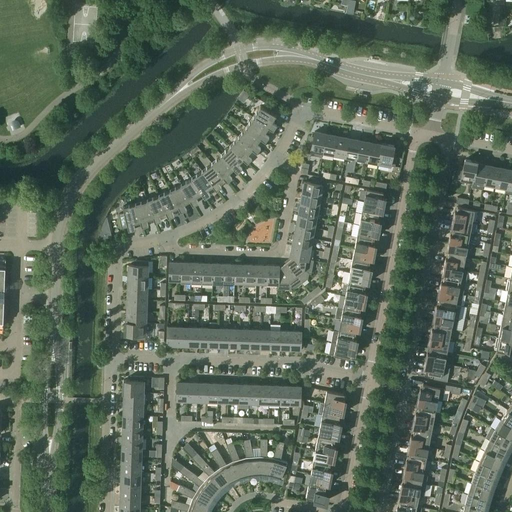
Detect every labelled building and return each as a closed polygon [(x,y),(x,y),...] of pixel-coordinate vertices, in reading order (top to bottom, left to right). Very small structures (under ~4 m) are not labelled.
[(276,115),(260,106),(258,109),(255,113),(253,117),(268,126),(272,129),(276,123),(271,121),(275,115),(276,115)] [(264,132),(268,126),(253,117),(251,120),(248,123),(246,127),(260,137),(264,140),(268,135),(264,132)] [(256,143),(260,137),(246,127),(243,130),(238,137),(252,148),(256,151),(260,146),(256,143)] [(322,152),(326,134),(314,131),(313,139),(308,139),(306,149),(311,150),(310,155),(321,157),(322,152)] [(333,154),(337,136),(326,134),(322,152),(333,154)] [(344,156),(348,138),(337,136),(333,154),(344,156)] [(252,148),(238,137),(233,143),(230,146),(243,158),(246,161),(251,157),(247,153),(252,148)] [(356,158),(359,140),(348,138),(344,156),(356,158)] [(367,161),(370,142),(359,140),(356,158),(367,161)] [(378,163),(381,144),(370,142),(367,161),(378,163)] [(381,143),(381,144),(378,163),(394,166),(396,156),(392,155),(394,145),(381,143)] [(243,158),(230,146),(224,152),(221,154),(233,167),(237,171),(241,167),(238,163),(243,158)] [(233,167),(221,154),(218,157),(215,160),(212,163),(223,176),(226,180),(231,176),(228,172),(233,167)] [(472,181),(476,163),(477,161),(464,159),(463,169),(458,168),(456,178),(472,181)] [(223,176),(212,163),(208,165),(202,170),(212,185),(215,189),(221,185),(218,181),(223,176)] [(482,189),(483,183),(487,165),(476,163),(472,181),(471,187),(482,189)] [(495,186),(498,167),(487,165),(483,183),(495,186)] [(506,188),(509,169),(498,167),(495,186),(506,188)] [(212,185),(202,170),(198,173),(191,177),(201,192),(204,197),(209,193),(207,189),(212,185)] [(201,192),(191,177),(184,182),(181,184),(190,199),(192,204),(198,200),(195,196),(201,192)] [(322,185),(305,181),(302,192),(320,196),(322,185)] [(385,189),(386,183),(375,181),(374,187),(385,189)] [(190,199),(181,184),(177,186),(170,190),(178,206),(180,210),(186,207),(184,203),(190,199)] [(382,197),(383,192),(366,189),(363,201),(382,205),(384,197),(382,197)] [(178,206),(170,190),(162,193),(158,195),(165,211),(167,216),(173,213),(171,209),(178,206)] [(318,206),(320,196),(302,192),(300,203),(318,206)] [(165,211),(158,195),(151,198),(147,199),(153,216),(154,221),(161,219),(159,214),(165,211)] [(153,216),(147,199),(139,202),(135,203),(140,220),(141,225),(148,223),(146,218),(153,216)] [(381,212),(382,205),(363,201),(361,213),(378,216),(379,212),(381,212)] [(140,220),(135,203),(131,204),(123,206),(128,228),(134,227),(133,222),(140,220)] [(316,217),(318,206),(300,203),(298,214),(316,217)] [(472,222),(474,210),(457,206),(456,211),(454,211),(453,218),(472,222)] [(377,220),(378,216),(361,213),(359,225),(378,228),(379,221),(377,220)] [(320,218),(316,217),(298,214),(296,224),(313,228),(318,228),(320,218)] [(469,234),(472,222),(453,218),(451,226),(453,226),(452,230),(469,234)] [(311,238),(313,228),(296,224),(294,235),(311,238)] [(376,236),(378,228),(359,225),(356,237),(373,240),(374,235),(376,236)] [(467,246),(469,234),(452,230),(452,235),(450,234),(448,242),(467,246)] [(309,249),(311,238),(294,235),(292,245),(309,249)] [(373,244),(373,240),(356,237),(354,248),(373,252),(375,244),(373,244)] [(465,257),(467,246),(448,242),(447,250),(449,250),(448,254),(465,257)] [(307,259),(309,249),(292,245),(290,257),(291,257),(291,258),(285,262),(302,283),(308,278),(309,273),(311,274),(313,260),(307,259)] [(372,259),(373,252),(354,248),(352,260),(369,263),(370,259),(372,259)] [(463,269),(465,257),(448,254),(447,258),(445,258),(444,265),(463,269)] [(128,264),(128,276),(147,277),(152,277),(153,272),(147,272),(147,261),(137,260),(137,265),(128,264)] [(368,267),(369,263),(352,260),(350,272),(368,276),(370,268),(368,267)] [(180,280),(181,262),(169,262),(169,279),(180,280)] [(191,280),(191,262),(181,262),(180,280),(180,284),(191,284),(191,280)] [(202,280),(202,263),(191,262),(191,280),(191,284),(201,284),(202,280)] [(302,283),(285,262),(279,267),(279,266),(267,265),(266,283),(277,283),(277,289),(291,290),(291,288),(296,288),(302,283)] [(212,281),(213,263),(202,263),(202,280),(201,284),(212,285),(212,281)] [(223,281),(224,264),(213,263),(212,281),(212,285),(223,285),(223,281)] [(234,282),(234,264),(224,264),(223,281),(234,282)] [(245,282),(245,264),(234,264),(234,282),(245,282)] [(255,282),(256,265),(245,264),(245,282),(255,282)] [(266,283),(267,265),(256,265),(255,282),(266,283)] [(468,270),(463,269),(444,265),(442,273),(444,273),(443,278),(460,281),(465,282),(468,270)] [(364,287),(365,282),(367,283),(368,276),(350,272),(347,284),(364,287)] [(146,288),(147,277),(128,276),(128,288),(146,288)] [(458,293),(460,281),(443,278),(443,282),(441,281),(439,289),(458,293)] [(363,291),(364,287),(347,284),(345,295),(364,299),(365,292),(363,291)] [(313,297),(321,290),(318,286),(309,293),(313,297)] [(146,300),(146,288),(128,288),(127,299),(146,300)] [(463,294),(458,293),(439,289),(438,297),(440,297),(439,301),(456,304),(461,305),(463,294)] [(304,304),(313,297),(309,293),(301,300),(304,304)] [(319,303),(324,299),(321,294),(316,298),(319,303)] [(364,299),(345,295),(340,294),(337,306),(360,310),(360,306),(362,307),(364,299)] [(314,307),(319,303),(316,298),(311,302),(314,307)] [(146,311),(146,300),(127,299),(127,310),(146,311)] [(461,305),(456,304),(439,301),(438,306),(436,305),(434,313),(453,316),(458,317),(461,305)] [(511,315),(511,303),(505,302),(503,313),(511,315)] [(360,310),(337,306),(336,306),(334,318),(340,319),(359,323),(361,315),(359,315),(360,310)] [(145,323),(146,311),(127,310),(126,321),(145,323)] [(458,317),(453,316),(434,313),(433,320),(435,321),(434,325),(451,328),(456,329),(458,317)] [(511,327),(511,315),(503,313),(500,325),(511,327)] [(358,330),(359,323),(340,319),(338,331),(355,334),(356,330),(358,330)] [(145,323),(126,321),(125,321),(124,334),(134,334),(134,338),(145,339),(145,323)] [(449,340),(451,328),(434,325),(433,329),(431,329),(430,336),(449,340)] [(511,339),(511,327),(500,325),(498,337),(511,339)] [(178,344),(179,327),(167,326),(166,344),(178,344)] [(188,345),(189,327),(179,327),(178,344),(188,345)] [(198,345),(199,327),(189,327),(188,345),(198,345)] [(208,345),(209,328),(199,327),(198,345),(208,345)] [(219,346),(220,328),(209,328),(208,345),(219,346)] [(230,346),(230,329),(220,328),(219,346),(230,346)] [(239,347),(240,329),(230,329),(230,346),(239,347)] [(250,347),(251,329),(240,329),(239,347),(250,347)] [(260,347),(261,330),(251,329),(250,347),(260,347)] [(270,348),(270,330),(261,330),(260,347),(270,348)] [(279,348),(280,330),(270,330),(270,348),(279,348)] [(291,348),(291,331),(280,330),(279,348),(291,348)] [(355,334),(338,331),(333,330),(331,342),(355,346),(356,339),(354,338),(355,334)] [(300,349),(301,331),(291,331),(291,348),(300,349)] [(446,352),(449,340),(430,336),(428,344),(430,344),(430,348),(446,352)] [(511,352),(511,339),(498,337),(496,336),(494,349),(511,352)] [(353,354),(355,346),(331,342),(328,354),(350,358),(351,353),(353,354)] [(444,363),(446,352),(430,348),(429,353),(427,352),(425,360),(444,363)] [(447,381),(450,365),(444,363),(425,360),(424,368),(426,368),(425,373),(434,374),(433,379),(447,381)] [(482,372),(485,366),(481,363),(477,369),(482,372)] [(479,377),(482,372),(477,369),(474,374),(479,377)] [(487,380),(490,374),(486,371),(482,377),(487,380)] [(143,392),(143,376),(133,376),(133,380),(123,380),(122,392),(143,392)] [(483,386),(487,380),(482,377),(479,383),(483,386)] [(189,400),(189,382),(177,382),(176,399),(189,400)] [(198,400),(199,382),(189,382),(189,400),(198,400)] [(208,400),(209,383),(199,382),(198,400),(208,400)] [(219,401),(220,383),(209,383),(208,400),(219,401)] [(229,401),(229,384),(220,383),(219,401),(229,401)] [(240,402),(240,384),(229,384),(229,401),(240,402)] [(249,402),(249,384),(240,384),(240,402),(249,402)] [(259,402),(259,385),(249,384),(249,402),(259,402)] [(442,401),(444,389),(423,384),(422,389),(420,389),(418,396),(437,400),(442,401)] [(269,403),(270,385),(259,385),(259,402),(269,403)] [(279,403),(280,385),(270,385),(269,403),(279,403)] [(290,403),(290,386),(280,385),(279,403),(290,403)] [(300,404),(300,386),(290,386),(290,403),(300,404)] [(343,406),(344,399),(342,398),(343,394),(326,390),(324,403),(343,406)] [(142,404),(143,392),(122,392),(124,392),(124,403),(142,404)] [(435,412),(437,400),(418,396),(417,404),(419,404),(418,408),(435,412)] [(341,414),(343,406),(324,403),(320,402),(318,414),(322,414),(339,418),(339,414),(341,414)] [(142,415),(142,404),(124,403),(123,414),(142,415)] [(432,423),(435,412),(418,408),(417,413),(415,412),(414,420),(432,423)] [(511,413),(507,410),(501,419),(511,426),(511,413)] [(142,426),(142,415),(123,414),(123,426),(142,426)] [(338,422),(339,418),(322,414),(319,426),(338,430),(340,422),(338,422)] [(511,439),(511,426),(501,419),(495,429),(511,439)] [(430,435),(432,423),(414,420),(412,427),(414,428),(413,432),(430,435)] [(141,438),(142,426),(123,426),(122,437),(141,438)] [(337,437),(338,430),(319,426),(317,438),(334,441),(335,437),(337,437)] [(507,449),(511,439),(495,429),(489,439),(507,449)] [(428,447),(430,435),(413,432),(412,436),(410,436),(409,443),(428,447)] [(141,450),(141,438),(122,437),(122,449),(141,450)] [(270,476),(273,457),(266,456),(267,439),(260,438),(259,456),(259,474),(270,476)] [(334,453),(335,446),(333,445),(334,441),(317,438),(315,450),(334,453)] [(259,474),(259,456),(253,456),(249,439),(243,440),(246,457),(249,475),(259,474)] [(502,458),(507,449),(489,439),(484,450),(502,458)] [(287,471),(289,465),(286,464),(287,462),(280,459),(284,442),(277,440),(273,457),(270,476),(280,479),(284,470),(287,471)] [(249,475),(246,457),(239,459),(232,442),(226,444),(232,460),(239,478),(249,475)] [(426,459),(428,447),(409,443),(408,451),(409,451),(409,456),(426,459)] [(239,478),(232,460),(226,464),(216,448),(211,452),(220,467),(230,483),(239,478)] [(140,461),(141,450),(122,449),(122,460),(140,461)] [(332,461),(334,453),(315,450),(313,462),(329,465),(330,461),(332,461)] [(498,468),(502,458),(484,450),(479,461),(498,468)] [(230,483),(220,467),(214,471),(197,452),(192,457),(208,475),(221,489),(230,483)] [(423,471),(426,459),(409,456),(408,460),(406,460),(404,467),(423,471)] [(140,472),(140,461),(122,460),(121,472),(140,472)] [(493,478),(498,468),(479,461),(475,471),(493,478)] [(329,477),(331,469),(329,469),(329,465),(313,462),(310,473),(329,477)] [(221,489),(208,475),(204,480),(184,465),(179,471),(199,486),(214,497),(221,489)] [(426,484),(428,472),(423,471),(404,467),(403,475),(405,475),(404,479),(421,483),(426,484)] [(493,478),(475,471),(471,482),(490,489),(493,478)] [(140,484),(140,472),(121,472),(121,483),(140,484)] [(328,485),(329,477),(310,473),(308,485),(325,488),(326,484),(328,485)] [(426,484),(421,483),(404,479),(403,484),(401,483),(400,491),(419,494),(424,495),(426,484)] [(487,499),(490,489),(471,482),(467,493),(487,499)] [(139,495),(140,484),(121,483),(120,494),(139,495)] [(209,506),(214,497),(199,486),(195,492),(179,484),(176,490),(192,498),(209,506)] [(326,493),(324,493),(325,488),(308,485),(306,497),(324,501),(325,502),(325,501),(326,493)] [(416,506),(419,494),(400,491),(398,498),(400,499),(399,503),(416,506)] [(484,509),(487,499),(467,493),(464,504),(484,509)] [(139,507),(139,495),(120,494),(120,506),(139,507)] [(206,511),(209,506),(192,498),(189,504),(172,500),(171,506),(187,511),(192,511),(206,511)] [(420,511),(421,507),(416,506),(399,503),(399,507),(397,507),(395,511),(420,511)]
